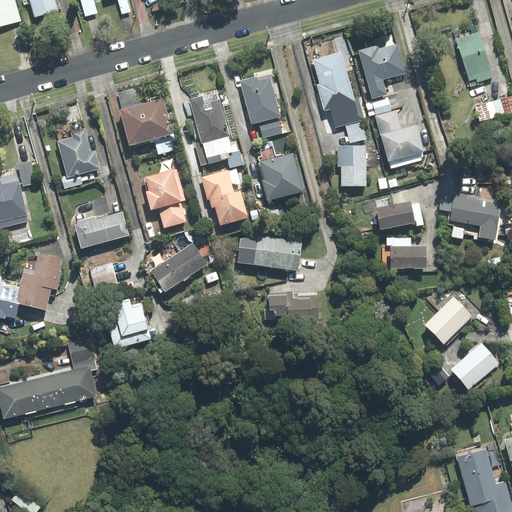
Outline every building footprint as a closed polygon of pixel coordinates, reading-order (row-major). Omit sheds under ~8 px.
[(0,0),(0,26),(19,21),(12,0),(0,0)] [(55,0),(32,0),(37,17),(59,11),(55,0)] [(478,35),(456,42),(471,87),(492,80),(478,35)] [(377,46),(361,51),(375,96),(386,93),(381,78),(405,71),(397,45),(379,50),(377,46)] [(355,101),(341,54),(317,62),(323,85),(320,86),(327,109),(355,101)] [(258,78),(243,81),(253,123),(281,116),(272,78),(258,81),(258,78)] [(218,95),(194,102),(209,160),(234,153),(218,95)] [(511,101),(511,97),(476,107),(480,122),(511,113),(511,101)] [(389,98),(374,102),(377,115),(392,111),(389,98)] [(173,132),(163,100),(124,111),(133,144),(173,132)] [(396,112),(378,117),(391,167),(422,159),(413,127),(400,130),(396,112)] [(279,119),(260,124),(263,137),(282,133),(279,119)] [(362,123),(348,126),(352,143),(366,139),(362,123)] [(76,138),(61,142),(70,176),(99,168),(95,152),(91,153),(86,130),(74,133),(76,138)] [(366,147),(340,147),(340,166),(343,166),(343,184),(366,184),(366,147)] [(302,189),(294,156),(263,163),(271,196),(302,189)] [(32,163),(21,166),(25,185),(37,182),(32,163)] [(185,221),(172,172),(148,178),(156,206),(160,205),(166,226),(185,221)] [(228,173),(205,179),(212,205),(219,203),(225,222),(247,216),(241,192),(234,194),(228,173)] [(17,174),(0,177),(0,227),(28,221),(17,174)] [(80,174),(63,178),(65,188),(82,184),(80,174)] [(495,238),(501,207),(456,199),(453,218),(483,224),(481,236),(495,238)] [(411,204),(378,210),(381,227),(415,221),(411,204)] [(79,226),(84,246),(128,234),(123,214),(79,226)] [(298,269),(302,241),(248,234),(244,262),(298,269)] [(194,246),(155,273),(167,291),(206,264),(194,246)] [(426,248),(392,249),(393,266),(426,265),(426,248)] [(0,281),(0,312),(16,316),(19,301),(47,307),(52,285),(56,286),(62,260),(41,255),(36,277),(25,275),(21,290),(3,286),(4,283),(0,281)] [(128,260),(116,264),(119,273),(131,270),(128,260)] [(113,261),(96,265),(100,288),(118,284),(113,261)] [(217,270),(204,275),(209,287),(222,281),(217,270)] [(316,295),(270,297),(271,320),(317,318),(316,295)] [(140,297),(108,305),(118,346),(150,338),(140,297)] [(454,299),(426,326),(442,342),(470,315),(454,299)] [(88,314),(74,314),(74,322),(88,322),(88,314)] [(91,339),(72,343),(78,369),(97,364),(91,339)] [(483,347),(455,371),(467,386),(496,362),(483,347)] [(89,367),(0,389),(0,390),(6,416),(95,394),(89,367)] [(485,451),(460,458),(473,503),(476,502),(478,511),(508,511),(511,511),(511,509),(505,483),(495,485),(485,451)] [(21,491),(14,499),(29,511),(35,511),(39,507),(21,491)]
